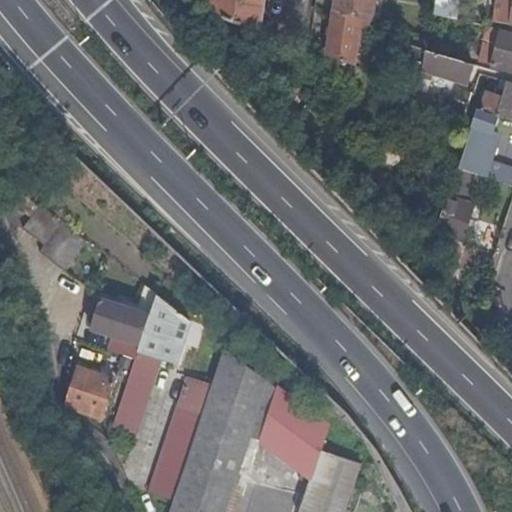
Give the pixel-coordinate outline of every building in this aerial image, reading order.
[(212,15),(261,33),(265,0),(214,0),(212,14),(212,15)] [(336,0),(335,11),(362,19),(372,22),(375,0),(336,0)] [(437,0),(436,12),(456,18),(458,0),(437,0)] [(511,0),(497,0),(496,6),(508,8),(508,12),(511,13),(511,19),(511,21),(511,0)] [(508,8),(496,6),(494,21),(511,23),(511,21),(511,19),(511,13),(508,12),(508,8)] [(335,11),(328,57),(354,66),(362,19),(335,11)] [(511,71),(511,32),(501,30),(492,67),(511,71)] [(406,72),(427,78),(430,52),(426,51),(424,63),(409,59),(406,72)] [(430,52),(427,78),(432,79),(433,74),(467,84),(474,65),(430,52)] [(511,82),(508,82),(503,97),(488,93),(484,106),(479,105),(477,110),(498,117),(511,122),(511,82)] [(461,89),(456,102),(469,107),(474,93),(461,89)] [(439,97),(435,108),(473,122),(477,110),(469,107),(456,102),(439,97)] [(458,168),(468,172),(506,185),(511,171),(485,162),(498,117),(477,110),(473,122),(458,168)] [(380,128),(373,148),(378,149),(385,130),(380,128)] [(385,130),(378,149),(394,155),(401,135),(385,130)] [(437,233),(430,255),(469,269),(477,247),(462,242),(474,206),(458,201),(468,172),(458,168),(440,224),(450,227),(447,237),(437,233)] [(38,206),(18,191),(10,201),(30,217),(38,206)] [(60,222),(40,207),(24,228),(44,243),(45,244),(61,223),(60,222)] [(74,258),(86,242),(62,224),(40,251),(65,271),(71,263),(74,265),(77,261),(74,258)] [(157,296),(147,288),(138,311),(151,315),(157,296)] [(162,360),(177,365),(191,322),(157,296),(151,315),(141,346),(138,352),(162,360)] [(93,330),(114,337),(141,346),(151,315),(138,311),(103,300),(93,330)] [(114,337),(110,352),(136,360),(138,352),(141,346),(114,337)] [(177,502),(173,511),(226,511),(253,432),(269,382),(226,350),(212,391),(177,502)] [(136,360),(114,426),(138,434),(162,360),(138,352),(136,360)] [(116,380),(81,368),(68,406),(103,419),(116,380)] [(269,382),(253,432),(262,439),(279,390),(269,382)] [(151,493),(177,502),(212,391),(187,383),(151,493)] [(279,390),(262,439),(278,451),(294,402),(279,390)] [(294,402),(278,451),(313,477),(322,452),(329,428),(294,402)] [(313,477),(302,511),(345,511),(351,494),(361,464),(322,452),(313,477)]
